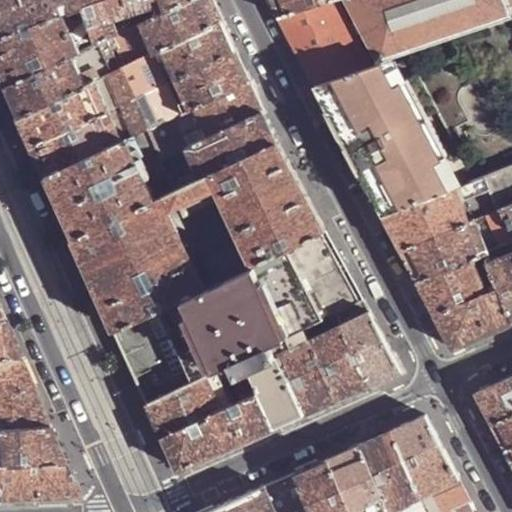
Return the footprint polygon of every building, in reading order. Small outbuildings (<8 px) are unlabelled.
[(0,0),(0,37),(62,14),(59,4),(69,1),(72,10),(86,5),(84,0),(0,0)] [(84,0),(86,5),(99,42),(102,40),(115,34),(121,32),(114,18),(153,4),(152,0),(84,0)] [(157,14),(143,21),(156,51),(166,47),(226,19),(217,0),(216,0),(187,0),(168,9),(157,14)] [(164,0),(168,9),(187,0),(164,0)] [(272,0),(274,3),(281,16),(330,0),(272,0)] [(337,0),(330,0),(281,16),(300,52),(315,83),(368,65),(337,0)] [(349,0),(337,0),(368,65),(377,62),(349,0)] [(349,0),(377,62),(441,41),(511,17),(511,8),(508,0),(349,0)] [(62,14),(0,37),(0,68),(0,69),(8,85),(75,54),(82,50),(66,13),(62,14)] [(226,19),(166,47),(179,77),(239,49),(231,31),(226,19)] [(121,32),(115,34),(121,47),(120,48),(127,65),(156,51),(143,21),(121,32)] [(115,34),(102,40),(115,71),(121,68),(125,66),(127,65),(120,48),(121,47),(115,34)] [(82,50),(75,54),(89,83),(98,80),(115,71),(102,40),(99,42),(82,50)] [(368,65),(315,83),(327,104),(336,121),(379,106),(392,100),(455,78),(441,41),(377,62),(368,65)] [(127,65),(125,66),(137,96),(179,77),(166,47),(156,51),(127,65)] [(239,49),(179,77),(193,108),(197,106),(252,80),(244,61),(239,49)] [(75,54),(8,85),(17,105),(21,115),(89,83),(75,54)] [(511,57),(455,78),(392,100),(405,136),(407,140),(421,134),(439,127),(466,117),(463,107),(511,89),(511,131),(476,145),(473,136),(404,163),(421,202),(456,188),(511,166),(511,57)] [(115,71),(98,80),(110,109),(137,96),(125,66),(121,68),(115,71)] [(179,77),(137,96),(151,127),(193,108),(179,77)] [(89,83),(21,115),(30,135),(34,145),(110,109),(98,80),(89,83)] [(252,80),(197,106),(212,136),(266,110),(258,91),(252,80)] [(511,89),(463,107),(466,117),(470,129),(473,136),(476,145),(511,131),(511,89)] [(137,96),(110,109),(124,140),(129,138),(151,127),(137,96)] [(392,100),(379,106),(394,140),(405,136),(392,100)] [(193,108),(151,127),(165,159),(190,146),(212,136),(197,106),(193,108)] [(379,106),(336,121),(362,172),(385,216),(421,202),(404,163),(401,156),(394,140),(379,106)] [(110,109),(34,145),(44,166),(48,175),(124,140),(110,109)] [(212,136),(190,146),(203,178),(212,174),(280,141),(272,122),(266,110),(212,136)] [(151,127),(129,138),(157,199),(164,196),(177,190),(165,159),(151,127)] [(470,129),(443,140),(439,127),(421,134),(427,146),(401,156),(404,163),(473,136),(470,129)] [(124,140),(48,175),(65,212),(76,238),(157,199),(129,138),(124,140)] [(280,141),(212,174),(218,186),(223,199),(243,239),(255,264),(328,230),(302,182),(280,141)] [(190,146),(165,159),(177,190),(203,178),(190,146)] [(511,166),(456,188),(469,222),(476,220),(500,210),(511,205),(511,166)] [(177,190),(164,196),(170,209),(179,205),(218,186),(212,174),(203,178),(177,190)] [(218,186),(179,205),(186,216),(223,199),(218,186)] [(421,202),(385,216),(395,236),(402,250),(469,222),(456,188),(421,202)] [(157,199),(76,238),(102,296),(113,321),(117,329),(207,287),(170,209),(164,196),(157,199)] [(511,205),(500,210),(511,235),(511,205)] [(511,235),(500,210),(476,220),(488,252),(511,242),(511,235)] [(469,222),(402,250),(412,268),(419,281),(475,258),(484,254),(488,252),(476,220),(469,222)] [(345,262),(328,230),(255,264),(216,282),(207,287),(117,329),(128,355),(144,390),(150,404),(217,372),(232,365),(233,365),(240,362),(256,395),(257,395),(274,428),(292,420),(307,414),(279,355),(274,345),(305,330),(336,315),(366,301),(345,262)] [(243,239),(205,257),(216,282),(255,264),(243,239)] [(511,253),(489,263),(500,289),(511,313),(511,253)] [(475,258),(419,281),(429,300),(436,313),(492,292),(475,258)] [(492,292),(436,313),(454,349),(488,334),(511,322),(511,313),(500,289),(492,292)] [(366,301),(336,315),(341,325),(371,311),(369,307),(366,301)] [(0,353),(19,352),(10,332),(0,309),(0,353)] [(371,311),(341,325),(371,386),(389,378),(403,371),(371,311)] [(336,315),(305,330),(310,340),(341,325),(336,315)] [(329,381),(339,400),(356,392),(371,386),(341,325),(310,340),(329,381)] [(305,330),(274,345),(279,355),(310,340),(305,330)] [(310,340),(279,355),(307,414),(319,408),(328,405),(319,385),(329,381),(310,340)] [(19,352),(0,353),(0,389),(35,387),(25,365),(19,352)] [(240,362),(233,365),(248,399),(256,395),(240,362)] [(217,372),(150,404),(160,425),(165,436),(233,406),(217,372)] [(511,376),(508,378),(476,392),(493,423),(511,414),(511,376)] [(329,381),(319,385),(328,405),(339,400),(329,381)] [(35,387),(0,389),(0,426),(51,424),(41,401),(35,387)] [(233,406),(165,436),(175,459),(180,470),(229,449),(274,428),(257,395),(256,395),(248,399),(243,401),(247,411),(237,415),(233,406)] [(406,423),(392,429),(421,496),(435,490),(460,479),(426,414),(406,423)] [(511,414),(493,423),(501,439),(506,449),(511,446),(511,414)] [(51,424),(0,426),(0,462),(66,458),(56,436),(51,424)] [(392,429),(360,444),(388,511),(421,496),(392,429)] [(342,452),(327,458),(350,511),(386,511),(388,511),(360,444),(342,452)] [(66,458),(0,462),(0,498),(42,498),(84,497),(76,479),(66,458)] [(309,466),(296,472),(310,506),(312,511),(350,511),(327,458),(309,466)] [(277,480),(266,485),(278,511),(296,511),(310,506),(296,472),(277,480)] [(460,479),(435,490),(440,504),(443,511),(478,511),(468,492),(460,479)] [(231,501),(205,511),(278,511),(266,485),(231,501)] [(440,504),(435,490),(421,496),(427,510),(440,504)]
